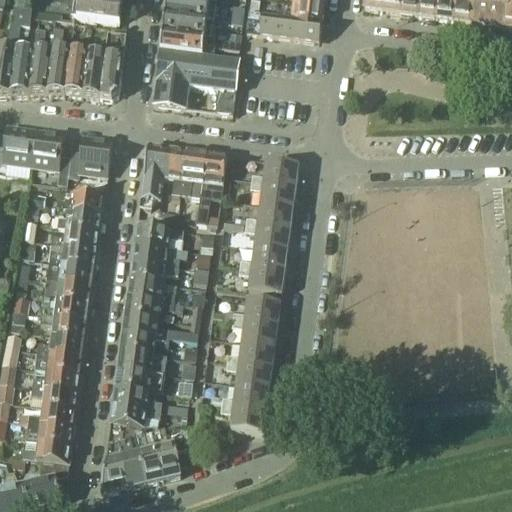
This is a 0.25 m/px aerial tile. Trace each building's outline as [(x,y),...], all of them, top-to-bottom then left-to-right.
[(122,11),(123,0),(75,0),(75,5),(122,11)] [(215,10),(215,0),(167,0),(167,3),(215,10)] [(324,10),(325,0),(292,0),(292,5),(324,10)] [(382,0),(365,0),(363,15),(380,17),(382,0)] [(382,0),(380,17),(398,19),(400,0),(382,0)] [(415,22),(418,0),(400,0),(398,19),(415,22)] [(433,24),(436,0),(418,0),(415,22),(433,24)] [(451,26),(455,0),(436,0),(433,24),(451,26)] [(470,29),(474,0),(455,0),(451,26),(470,29)] [(488,31),(492,0),(474,0),(470,29),(488,31)] [(492,0),(488,31),(506,34),(510,0),(492,0)] [(212,28),(215,10),(167,3),(165,22),(212,28)] [(119,29),(122,11),(75,5),(72,23),(119,29)] [(251,5),(249,19),(258,21),(259,7),(251,5)] [(321,29),(324,10),(292,5),(291,17),(277,16),(276,23),(321,29)] [(16,58),(17,52),(18,45),(18,44),(20,32),(29,33),(30,23),(31,16),(13,13),(11,33),(7,55),(0,53),(0,102),(10,102),(16,58)] [(259,41),(261,21),(258,21),(249,19),(246,39),(259,41)] [(321,29),(276,23),(265,21),(261,21),(259,41),(314,48),(319,44),(321,29)] [(210,46),(212,28),(165,22),(162,39),(210,46)] [(64,101),(70,54),(60,53),(63,35),(61,35),(62,27),(56,26),(52,52),(51,58),(46,101),(64,101)] [(125,35),(109,33),(108,39),(124,42),(125,35)] [(46,101),(51,58),(52,52),(43,51),(46,35),(38,34),(35,54),(34,61),(28,102),(46,101)] [(241,42),(241,40),(228,38),(226,48),(240,50),(241,42)] [(124,42),(108,39),(105,59),(99,105),(111,106),(118,101),(126,42),(124,42)] [(214,64),(216,54),(217,47),(210,46),(162,39),(160,57),(207,63),(214,64)] [(239,57),(240,50),(226,48),(217,47),(216,54),(239,57)] [(28,102),(34,61),(35,54),(17,52),(16,58),(10,102),(28,102)] [(81,102),(87,57),(70,54),(64,101),(64,100),(81,102)] [(99,105),(105,59),(87,57),(81,102),(99,105)] [(232,122),(239,67),(214,64),(207,63),(160,57),(153,112),(185,116),(189,93),(218,97),(214,120),(232,122)] [(31,172),(35,138),(7,135),(3,168),(31,172)] [(59,176),(63,142),(35,138),(31,172),(59,176)] [(107,182),(112,149),(83,145),(79,178),(107,182)] [(161,207),(163,185),(168,154),(151,152),(147,155),(141,205),(140,213),(151,215),(152,206),(161,207)] [(182,201),(187,157),(168,154),(163,185),(173,186),(172,200),(182,201)] [(203,190),(207,159),(187,157),(182,201),(192,202),(194,189),(203,190)] [(223,193),(227,162),(207,159),(203,190),(201,204),(211,205),(213,191),(223,193)] [(296,193),(299,172),(266,167),(264,182),(252,181),(251,187),(296,193)] [(293,215),(296,193),(251,187),(250,195),(262,197),(260,211),(293,215)] [(104,203),(71,199),(70,208),(57,207),(56,215),(102,221),(104,203)] [(209,222),(211,205),(201,204),(200,215),(197,230),(211,232),(213,223),(209,222)] [(178,229),(179,222),(181,207),(175,206),(174,219),(159,217),(159,219),(158,227),(168,228),(178,229)] [(290,236),(293,215),(260,211),(258,225),(246,223),(246,230),(290,236)] [(36,231),(38,219),(39,213),(31,212),(29,230),(36,231)] [(100,239),(102,221),(56,215),(54,224),(60,225),(58,234),(66,235),(100,239)] [(232,236),(233,229),(224,228),(223,235),(232,236)] [(287,258),(290,236),(246,230),(245,238),(256,239),(254,253),(287,258)] [(34,248),(35,239),(45,240),(46,233),(28,231),(26,247),(34,248)] [(181,247),(183,238),(137,232),(134,251),(169,256),(170,246),(181,247)] [(97,257),(100,239),(66,235),(64,244),(52,242),(51,251),(97,257)] [(202,241),(201,251),(211,253),(212,242),(202,241)] [(35,249),(25,248),(23,264),(33,265),(35,249)] [(95,275),(97,257),(51,251),(49,269),(50,269),(95,275)] [(168,264),(169,256),(134,251),(132,268),(178,274),(179,265),(168,264)] [(285,279),(287,258),(254,253),(252,268),(241,266),(240,273),(285,279)] [(198,259),(196,271),(209,273),(210,261),(198,259)] [(177,282),(178,274),(132,268),(130,286),(165,290),(166,281),(177,282)] [(93,293),(95,275),(50,269),(47,287),(93,293)] [(282,302),(285,279),(240,273),(239,281),(250,282),(248,297),(282,302)] [(195,276),(193,289),(206,290),(208,278),(195,276)] [(26,298),(28,285),(19,283),(17,296),(26,298)] [(164,300),(165,290),(130,286),(127,304),(174,310),(175,309),(175,302),(164,300)] [(90,310),(93,293),(47,287),(45,304),(90,310)] [(204,305),(205,300),(194,298),(193,304),(192,313),(194,313),(202,315),(204,305)] [(16,304),(14,319),(26,321),(27,321),(29,306),(16,304)] [(88,329),(90,310),(45,304),(43,323),(88,329)] [(182,320),(183,310),(175,309),(174,310),(127,304),(125,322),(160,327),(161,317),(172,318),(182,320)] [(277,332),(280,310),(247,305),(245,320),(226,318),(213,317),(213,323),(229,325),(277,332)] [(200,326),(202,315),(194,313),(191,331),(200,332),(200,326)] [(24,331),(26,321),(13,319),(12,329),(24,331)] [(159,335),(160,327),(125,322),(123,340),(170,346),(197,349),(198,340),(190,339),(159,335)] [(85,346),(88,329),(43,323),(41,331),(52,332),(51,342),(85,346)] [(275,353),(277,332),(229,325),(228,333),(232,333),(244,334),(242,349),(275,353)] [(198,340),(200,332),(191,331),(190,339),(198,340)] [(169,354),(170,346),(123,340),(120,357),(155,362),(157,353),(169,354)] [(18,356),(20,345),(9,342),(6,354),(18,356)] [(83,364),(85,346),(51,342),(50,351),(39,350),(38,358),(83,364)] [(275,353),(242,349),(240,363),(228,361),(227,368),(272,374),(275,353)] [(14,374),(18,356),(6,354),(3,372),(14,374)] [(154,371),(155,362),(120,357),(117,379),(163,385),(164,376),(165,373),(154,371)] [(81,381),(83,364),(38,358),(36,375),(47,376),(81,381)] [(269,396),(272,374),(227,368),(226,376),(238,377),(236,391),(269,396)] [(13,385),(14,374),(3,372),(0,390),(13,393),(13,385)] [(79,399),(81,381),(47,376),(46,387),(33,386),(32,392),(79,399)] [(192,387),(193,377),(184,376),(183,386),(192,387)] [(162,397),(163,386),(163,385),(117,379),(115,395),(150,400),(150,395),(162,397)] [(12,408),(14,393),(13,393),(0,390),(0,406),(10,408),(12,408)] [(266,417),(269,396),(236,391),(234,406),(222,404),(222,411),(266,417)] [(76,416),(79,399),(32,392),(31,402),(43,403),(42,412),(76,416)] [(149,408),(150,400),(115,395),(113,412),(161,418),(187,421),(188,413),(162,409),(149,408)] [(0,424),(7,425),(10,408),(0,406),(0,424)] [(263,440),(266,417),(222,411),(221,418),(232,420),(230,435),(263,440)] [(74,434),(76,416),(42,412),(41,422),(29,421),(28,428),(74,434)] [(160,426),(161,418),(113,412),(110,432),(123,434),(144,437),(146,424),(160,426)] [(186,430),(187,421),(177,420),(176,429),(186,430)] [(71,453),(74,434),(28,428),(27,438),(38,439),(37,448),(71,453)] [(121,447),(123,434),(110,432),(108,450),(116,448),(121,447)] [(180,482),(176,458),(174,449),(168,450),(165,436),(153,439),(163,486),(180,482)] [(187,437),(184,437),(165,436),(168,450),(174,449),(176,458),(189,455),(187,437)] [(163,486),(153,439),(144,441),(147,453),(137,455),(145,491),(163,486)] [(145,491),(137,455),(128,457),(125,446),(121,447),(116,448),(126,495),(145,491)] [(69,471),(71,453),(37,448),(36,457),(24,456),(23,465),(25,465),(41,468),(69,471)] [(126,495),(116,448),(108,450),(102,495),(107,500),(126,495)] [(24,473),(25,465),(23,465),(13,464),(13,470),(13,471),(13,472),(14,472),(24,473)] [(54,511),(61,511),(56,486),(67,483),(69,471),(41,468),(39,489),(22,492),(26,511),(54,511)] [(0,511),(26,511),(22,492),(0,497),(0,511)]
